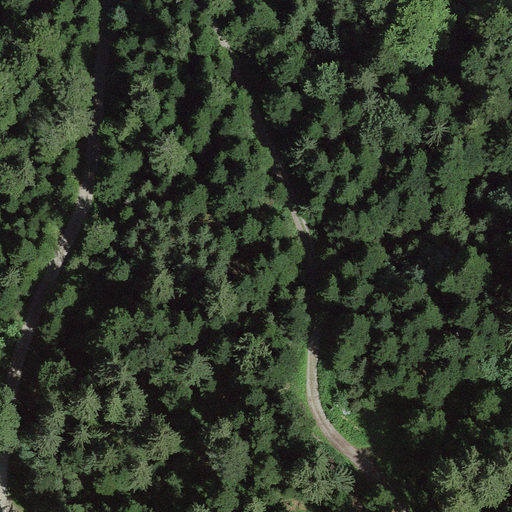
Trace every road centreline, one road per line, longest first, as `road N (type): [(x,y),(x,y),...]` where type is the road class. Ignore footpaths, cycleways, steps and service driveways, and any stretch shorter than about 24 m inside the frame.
road 1 (track): [(208,0),(311,231),(319,387),(332,421),(412,511)]
road 2 (residential): [(121,0),(99,185),(37,333),(13,511)]
